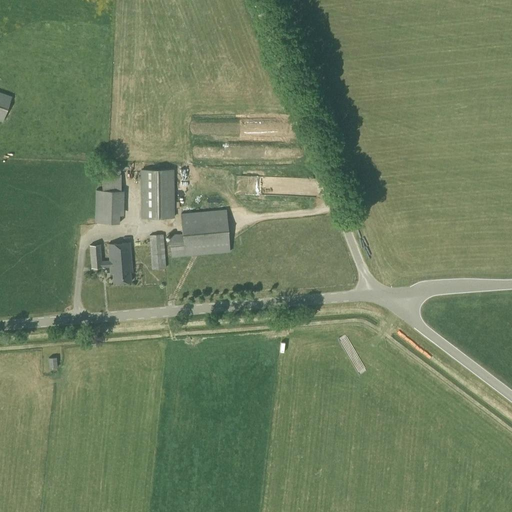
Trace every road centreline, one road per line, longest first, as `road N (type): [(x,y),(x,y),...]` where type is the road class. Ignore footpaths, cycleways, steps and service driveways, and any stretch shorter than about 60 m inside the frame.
road 1 (tertiary): [(0,325),(372,295)]
road 2 (unclassified): [(372,295),(256,0)]
road 3 (unclassified): [(511,399),(410,318),(407,294)]
